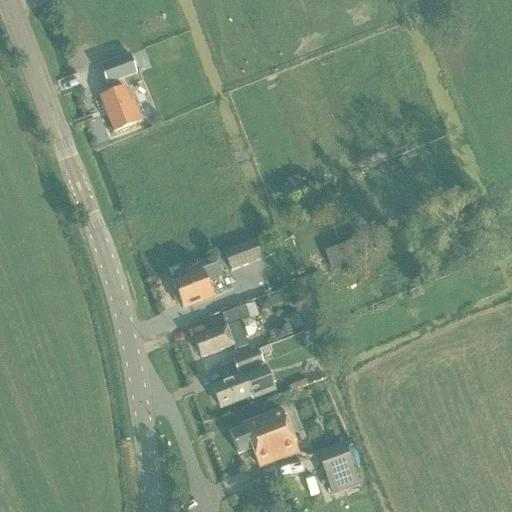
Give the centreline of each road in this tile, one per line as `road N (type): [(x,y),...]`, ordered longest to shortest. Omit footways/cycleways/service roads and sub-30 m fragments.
road 1 (tertiary): [(135,378),(110,271),(7,0)]
road 2 (unclassified): [(135,378),(164,397),(208,511)]
road 3 (tertiary): [(152,511),(135,378)]
